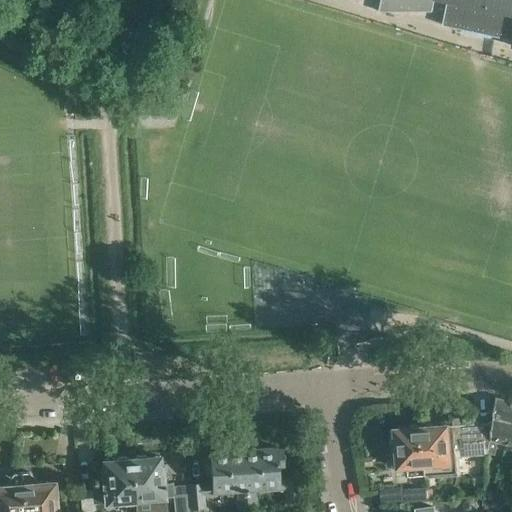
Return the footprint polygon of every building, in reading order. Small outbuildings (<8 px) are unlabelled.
[(511,0),(380,0),(379,11),(432,11),(434,0),(447,0),(442,25),(511,39),(511,0)] [(127,38),(122,35),(115,43),(119,47),(120,53),(127,59),(135,58),(140,51),(139,43),(133,38),(127,38)] [(493,421),(490,440),(498,442),(511,445),(511,399),(496,396),(493,421)] [(426,426),(422,426),(426,474),(426,478),(461,475),(459,456),(488,454),(489,453),(490,440),(493,421),(436,425),(434,423),(428,423),(426,426)] [(393,467),(409,466),(409,475),(426,474),(422,426),(419,426),(417,424),(411,424),(409,427),(391,429),(393,467)] [(496,454),(498,442),(490,440),(489,453),(496,454)] [(275,447),(243,450),(247,511),(253,511),(258,511),(255,488),(279,486),(280,490),(285,490),(286,499),(286,502),(300,500),(299,476),(283,477),(283,479),(278,479),(276,466),(283,466),(282,449),(275,449),(275,447)] [(210,471),(212,491),(187,493),(189,509),(206,508),(205,495),(213,495),(213,492),(237,490),(239,511),(247,511),(243,450),(208,452),(208,454),(204,455),(205,471),(210,471)] [(133,457),(131,458),(135,501),(159,499),(159,498),(165,497),(163,483),(165,483),(164,463),(161,463),(160,455),(147,456),(144,454),(136,454),(133,457)] [(101,469),(103,488),(80,490),(81,511),(96,511),(95,503),(111,502),(111,504),(135,501),(131,458),(130,458),(127,455),(119,456),(117,459),(103,460),(104,469),(101,469)] [(364,457),(365,467),(372,466),(372,457),(364,457)] [(29,471),(21,472),(23,511),(55,511),(54,481),(42,482),(42,481),(35,481),(35,476),(29,471)] [(0,511),(23,511),(21,472),(14,472),(8,478),(8,483),(2,484),(2,485),(0,485),(0,511)] [(511,480),(498,479),(497,493),(510,494),(511,480)] [(403,488),(402,488),(403,500),(404,500),(423,499),(427,499),(426,487),(423,487),(403,488)] [(187,493),(173,494),(174,511),(188,511),(189,509),(187,493)] [(475,501),(470,499),(465,501),(462,505),(462,510),(463,511),(475,511),(478,510),(478,505),(475,501)]
